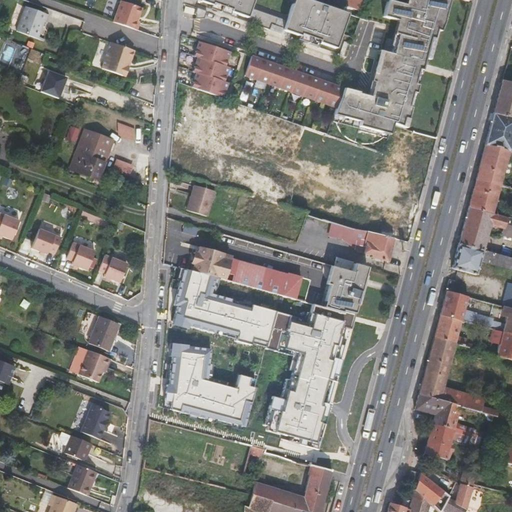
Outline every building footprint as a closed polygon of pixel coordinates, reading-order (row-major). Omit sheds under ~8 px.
[(200,0),(212,4),(213,2),(232,9),(231,11),(239,14),(248,17),(251,8),(253,1),(250,0),(200,0)] [(286,29),(286,30),(300,36),(301,34),(310,37),(320,40),(319,42),(336,48),(341,32),(338,31),(345,12),(310,0),(298,0),(297,5),(293,3),(289,14),(291,15),(286,29)] [(357,97),(342,93),(335,112),(333,118),(358,124),(357,129),(388,137),(392,124),(404,129),(410,106),(413,97),(420,73),(422,63),(426,64),(451,0),(405,0),(404,6),(387,1),(382,18),(396,21),(398,22),(395,33),(398,34),(392,56),(388,54),(381,53),(369,101),(357,98),(357,97)] [(347,0),(346,6),(360,11),(363,0),(347,0)] [(141,8),(120,1),(113,22),(136,30),(139,22),(136,21),(141,8)] [(213,2),(212,4),(211,8),(238,17),(239,14),(231,11),(232,9),(213,2)] [(38,20),(40,12),(18,5),(9,30),(30,37),(36,20),(38,20)] [(206,10),(197,7),(194,14),(196,14),(196,18),(204,18),(206,10)] [(258,10),(251,8),(248,17),(254,19),(258,10)] [(279,17),(258,10),(254,19),(253,23),(271,29),(273,24),(276,25),(279,17)] [(338,31),(341,32),(348,13),(345,12),(338,31)] [(84,21),(81,32),(93,35),(96,24),(84,21)] [(395,33),(398,22),(396,21),(388,54),(392,56),(398,34),(395,33)] [(273,24),(271,29),(284,34),(286,30),(286,29),(276,25),(273,24)] [(318,46),(319,42),(320,40),(310,37),(308,43),(318,46)] [(230,52),(199,41),(194,56),(198,57),(225,66),(230,52)] [(125,76),(134,50),(110,42),(101,68),(125,76)] [(369,101),(381,53),(377,52),(366,97),(358,95),(358,94),(342,91),(342,93),(357,97),(357,98),(369,101)] [(225,66),(198,57),(193,71),(196,72),(223,82),(229,68),(225,66)] [(342,91),(251,59),(243,80),(335,112),(342,93),(342,91)] [(67,79),(49,72),(41,93),(59,99),(67,79)] [(223,82),(196,72),(191,87),(222,97),(227,83),(223,82)] [(511,83),(499,80),(491,111),(511,117),(511,83)] [(511,129),(511,117),(491,111),(482,144),(511,152),(511,144),(508,144),(511,129)] [(135,138),(135,125),(119,124),(118,137),(135,138)] [(77,142),(79,127),(70,126),(67,140),(77,142)] [(112,141),(85,131),(84,134),(111,144),(112,141)] [(111,144),(84,134),(79,145),(106,156),(111,144)] [(511,156),(511,152),(482,144),(473,178),(497,184),(511,188),(511,183),(510,183),(509,185),(497,182),(505,155),(511,157),(511,156)] [(70,170),(97,180),(106,156),(79,145),(70,170)] [(239,148),(235,161),(279,175),(283,162),(239,148)] [(113,171),(131,174),(133,163),(115,160),(113,171)] [(497,184),(473,178),(465,207),(495,215),(496,212),(489,210),(497,184)] [(208,215),(215,191),(195,185),(189,210),(208,215)] [(281,236),(286,211),(263,206),(259,232),(281,236)] [(495,215),(465,207),(455,244),(478,250),(485,226),(495,229),(498,216),(495,215)] [(0,234),(13,239),(20,219),(0,211),(0,234)] [(511,219),(498,216),(495,229),(494,232),(511,236),(511,219)] [(191,233),(193,225),(180,221),(177,229),(191,233)] [(56,253),(62,237),(40,228),(32,248),(48,254),(49,250),(56,253)] [(371,255),(371,257),(388,262),(394,239),(367,232),(364,242),(366,243),(364,253),(371,255)] [(88,270),(95,250),(73,242),(67,258),(74,261),(72,264),(88,270)] [(478,250),(455,244),(448,268),(472,274),(476,259),(487,262),(490,253),(478,250)] [(197,253),(194,265),(192,271),(212,277),(283,296),(295,299),(301,278),(289,274),(288,277),(230,261),(231,256),(199,247),(197,253)] [(509,258),(506,258),(490,253),(487,262),(486,266),(505,272),(509,258)] [(120,283),(127,263),(105,255),(99,271),(106,273),(104,277),(120,283)] [(367,267),(338,259),(336,266),(331,265),(326,285),(330,286),(327,296),(323,295),(320,306),(342,312),(354,314),(356,305),(355,305),(362,279),(363,279),(367,267)] [(192,271),(182,269),(172,305),(171,331),(264,350),(273,312),(254,306),(252,314),(207,300),(212,277),(192,271)] [(467,296),(442,290),(436,313),(458,319),(460,320),(467,296)] [(342,312),(320,306),(310,303),(303,326),(287,322),(289,316),(273,312),(264,350),(290,357),(283,391),(278,393),(269,396),(259,431),(266,442),(323,457),(324,453),(334,412),(337,395),(339,385),(344,363),(342,358),(349,336),(356,333),(359,315),(354,314),(342,312)] [(511,334),(511,308),(507,307),(502,325),(494,323),(492,328),(498,330),(511,334)] [(458,319),(436,313),(430,337),(451,343),(467,347),(468,344),(462,343),(463,338),(453,336),(458,319)] [(98,318),(88,344),(108,351),(118,325),(98,318)] [(496,340),(498,330),(492,328),(491,328),(488,338),(496,340)] [(511,334),(498,330),(496,340),(492,354),(511,358),(511,334)] [(451,343),(430,337),(415,393),(462,406),(489,413),(492,414),(493,409),(478,405),(480,397),(440,386),(451,343)] [(213,350),(171,344),(164,409),(244,429),(254,380),(236,374),(232,388),(210,382),(213,350)] [(79,375),(89,351),(78,346),(69,371),(79,375)] [(105,366),(107,366),(110,359),(89,351),(79,375),(98,382),(103,371),(105,366)] [(7,385),(14,367),(0,361),(0,390),(3,383),(7,385)] [(462,406),(415,393),(411,407),(422,410),(431,413),(428,423),(450,429),(454,433),(452,440),(467,444),(474,446),(477,435),(475,429),(452,422),(453,417),(473,422),(475,415),(487,419),(489,413),(462,406)] [(105,421),(109,412),(90,405),(79,431),(98,439),(102,430),(104,431),(107,422),(105,421)] [(492,414),(489,413),(487,419),(487,421),(493,422),(496,415),(492,414)] [(450,429),(428,423),(420,451),(442,457),(447,438),(450,429)] [(511,427),(506,426),(497,459),(511,462),(511,427)] [(61,444),(66,446),(70,436),(61,432),(59,438),(60,441),(61,444)] [(63,452),(84,461),(90,444),(70,436),(66,446),(63,452)] [(479,447),(474,446),(467,444),(463,457),(460,457),(457,467),(460,468),(456,482),(467,485),(469,480),(479,447)] [(258,457),(259,454),(260,449),(251,447),(248,455),(258,457)] [(68,489),(87,496),(96,472),(77,465),(68,489)] [(303,498),(255,483),(252,495),(305,511),(319,511),(330,472),(311,467),(303,498)] [(467,485),(456,482),(450,501),(443,498),(445,493),(415,471),(411,486),(426,502),(435,511),(437,511),(438,509),(443,511),(458,511),(465,494),(467,485)] [(405,482),(398,481),(395,494),(401,496),(405,482)] [(405,508),(393,504),(385,502),(382,511),(422,511),(426,502),(411,486),(405,508)] [(74,511),(77,504),(54,495),(49,505),(52,507),(49,511),(74,511)] [(305,511),(252,495),(248,507),(245,507),(243,511),(305,511)]
